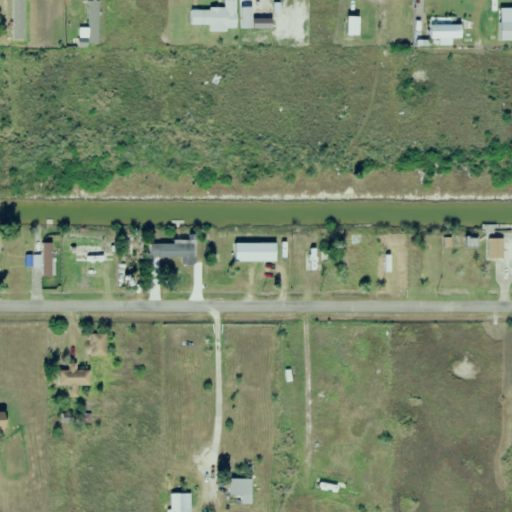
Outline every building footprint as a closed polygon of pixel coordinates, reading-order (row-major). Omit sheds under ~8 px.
[(10,0),(11,39),(23,39),(23,0),(10,0)] [(410,42),(410,8),(399,8),(399,42),(410,42)] [(448,26),(448,20),(439,20),(439,26),(428,26),(428,35),(472,35),(472,26),(448,26)] [(234,237),(234,253),(257,253),(257,237),(234,237)] [(51,244),(38,244),(38,275),(51,275),(51,244)] [(146,244),(145,260),(177,260),(177,265),(190,265),(190,245),(146,244)] [(361,244),(338,244),(338,270),(361,270),(361,244)] [(103,336),(89,336),(89,356),(103,355),(103,336)] [(66,387),(66,398),(74,398),(74,387),(86,387),(86,372),(55,372),(55,387),(66,387)] [(344,497),(348,481),(314,473),(311,490),(344,497)] [(225,506),(250,506),(250,480),(225,480),(225,506)]
